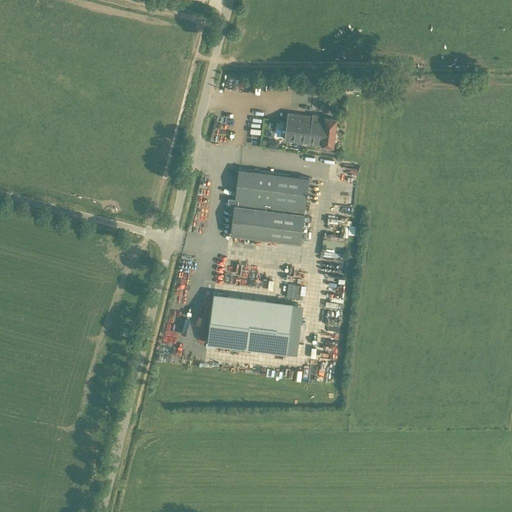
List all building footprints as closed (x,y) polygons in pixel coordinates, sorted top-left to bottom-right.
[(337,86),(340,91),(345,89),(342,83),(337,86)] [(322,144),(333,146),(337,118),(313,115),(313,116),(289,113),(286,139),(322,144)] [(239,168),(235,198),(239,199),(238,204),(235,204),(231,234),(301,243),(309,177),(239,168)] [(305,297),(305,289),(300,289),(301,283),(288,283),(287,296),(305,297)] [(207,343),(287,353),(294,303),(214,292),(207,343)]
